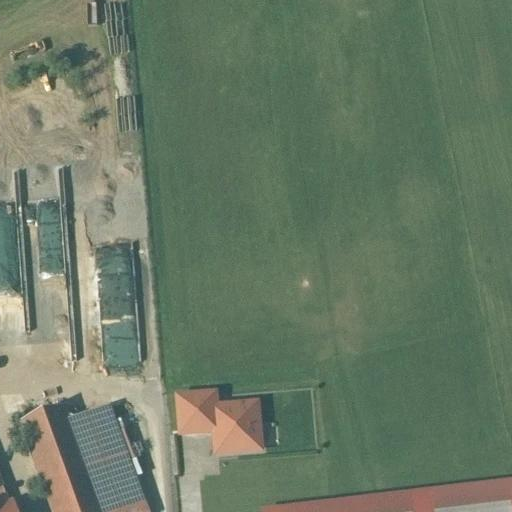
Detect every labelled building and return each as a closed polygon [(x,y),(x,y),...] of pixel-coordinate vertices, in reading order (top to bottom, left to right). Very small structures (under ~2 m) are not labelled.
[(216,433),(214,411),(215,411),(214,398),(179,401),(183,436),(216,433)] [(215,411),(214,411),(216,433),(218,456),(260,452),(257,408),(215,411)] [(103,511),(71,423),(66,409),(21,425),(52,511),(103,511)] [(147,511),(109,409),(71,423),(103,511),(147,511)] [(0,484),(0,511),(15,511),(13,504),(8,506),(0,484)] [(235,511),(234,498),(188,502),(188,511),(235,511)] [(427,511),(426,498),(312,511),(427,511)]
